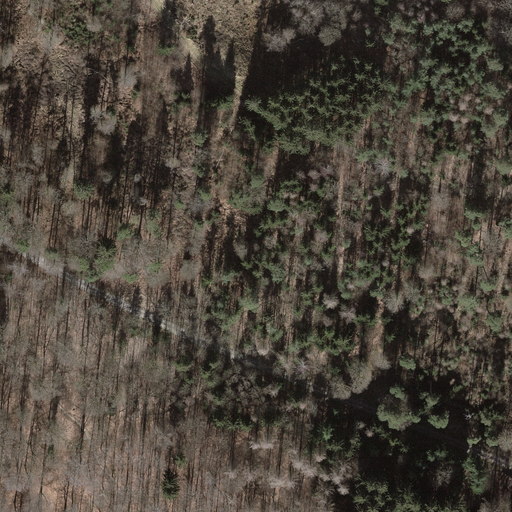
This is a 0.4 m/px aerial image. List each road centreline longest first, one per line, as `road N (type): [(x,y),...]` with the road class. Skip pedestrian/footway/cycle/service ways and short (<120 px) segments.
road 1 (track): [(0,236),(144,316),(511,463)]
road 2 (track): [(151,0),(247,104),(422,178),(511,198)]
